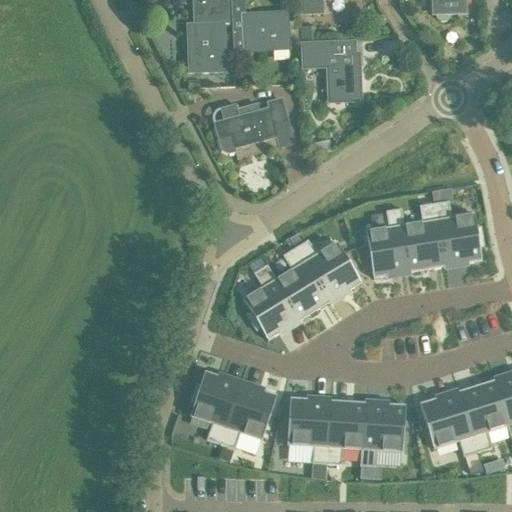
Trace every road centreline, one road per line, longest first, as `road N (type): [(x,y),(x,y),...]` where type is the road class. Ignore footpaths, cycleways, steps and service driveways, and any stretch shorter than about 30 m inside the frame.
road 1 (residential): [(228,244),(102,0)]
road 2 (residential): [(228,244),(452,98)]
road 3 (residential): [(511,287),(380,313),(301,370)]
road 4 (residential): [(511,340),(409,373),(301,370)]
road 5 (residential): [(511,264),(484,155),(452,98)]
road 6 (residential): [(156,505),(167,384),(186,334)]
road 7 (residential): [(279,507),(156,505)]
road 8 (residential): [(301,370),(186,334)]
